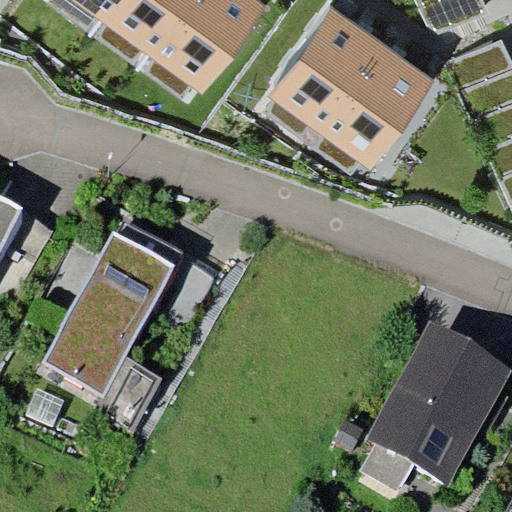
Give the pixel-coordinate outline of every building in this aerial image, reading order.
[(50,0),(89,27),(97,17),(75,0),(50,0)] [(118,0),(75,0),(97,17),(103,21),(118,0)] [(193,0),(118,0),(103,21),(107,25),(138,48),(152,54),(193,0)] [(266,5),(258,0),(193,0),(152,54),(156,58),(192,84),(202,91),(266,5)] [(487,13),(481,0),(415,0),(432,38),(487,13)] [(334,8),(269,95),(276,100),(309,125),(320,133),(385,45),(334,8)] [(138,48),(107,25),(100,36),(131,59),(138,48)] [(444,62),(456,89),(511,68),(511,61),(501,39),(444,62)] [(434,81),(385,45),(320,133),(326,134),(361,161),(371,169),(434,81)] [(192,84),(156,58),(147,72),(182,97),(192,84)] [(511,104),(511,68),(456,89),(471,122),(511,104)] [(299,137),(309,125),(276,100),(266,112),(299,137)] [(511,136),(511,104),(471,122),(483,148),(511,136)] [(350,176),(361,161),(326,134),(315,149),(350,176)] [(511,171),(511,136),(483,148),(497,178),(511,171)] [(511,208),(511,171),(497,178),(511,209),(511,208)] [(0,249),(24,206),(0,193),(0,249)] [(176,268),(184,253),(126,220),(117,236),(176,268)] [(117,236),(113,232),(42,363),(104,398),(153,309),(176,268),(117,236)] [(176,268),(153,309),(185,327),(217,271),(184,253),(176,268)] [(511,369),(511,368),(430,321),(369,437),(450,485),(511,369)] [(352,450),(364,428),(345,419),(334,440),(352,450)]
